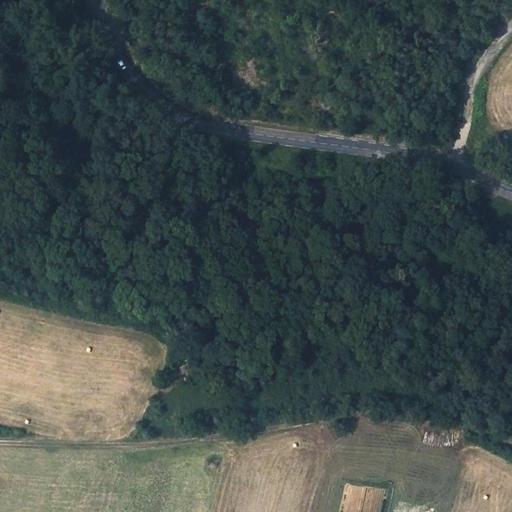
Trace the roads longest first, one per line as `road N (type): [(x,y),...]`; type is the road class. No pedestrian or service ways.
road 1 (tertiary): [(454,174),(176,116),(122,66),(91,0)]
road 2 (track): [(0,442),(171,445),(327,420)]
road 3 (residential): [(454,174),(472,81),(511,28)]
